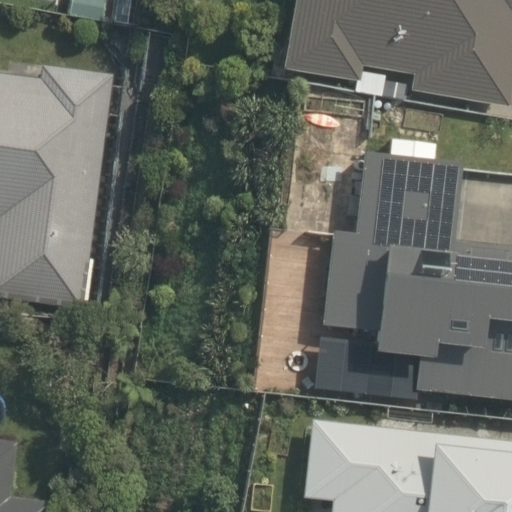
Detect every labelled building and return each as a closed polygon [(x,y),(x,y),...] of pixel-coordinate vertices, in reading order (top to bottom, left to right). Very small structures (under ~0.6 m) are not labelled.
[(511,0),(299,0),(286,72),(369,87),(372,72),(415,80),(412,95),(506,113),(511,81),(511,0)] [(0,60),(0,303),(88,313),(113,72),(0,60)] [(469,173),(366,158),(356,234),(337,231),(324,326),(386,335),(382,364),(425,371),(421,403),(511,416),(511,253),(459,246),(469,173)] [(511,511),(511,427),(309,418),(306,499),(333,501),(332,511),(511,511)] [(8,487),(15,434),(0,431),(0,511),(48,511),(51,493),(8,487)]
